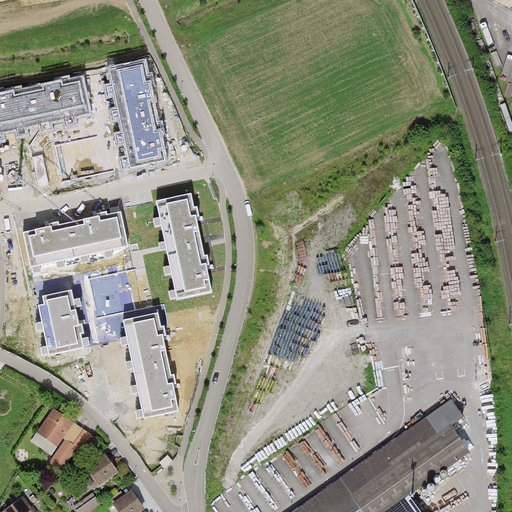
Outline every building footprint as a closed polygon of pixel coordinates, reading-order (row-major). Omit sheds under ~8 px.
[(58,0),(62,15),(67,14),(69,22),(98,16),(94,0),(58,0)] [(145,62),(110,69),(114,86),(119,85),(121,93),(115,94),(123,138),(129,137),(131,144),(125,145),(129,163),(134,162),(136,170),(165,164),(159,137),(162,136),(161,132),(160,127),(157,127),(149,88),(153,86),(151,77),(151,75),(148,75),(145,62)] [(11,95),(0,96),(0,127),(2,133),(18,130),(16,123),(24,122),(25,128),(66,120),(65,114),(73,112),(74,117),(90,114),(83,79),(68,82),(68,80),(63,81),(59,81),(59,85),(20,93),(19,89),(15,90),(10,91),(11,95)] [(167,245),(201,238),(196,217),(199,217),(198,212),(197,207),(194,208),(191,194),(156,202),(160,218),(166,216),(168,225),(163,226),(167,245)] [(77,222),(85,257),(105,252),(103,247),(112,245),(113,250),(129,247),(121,212),(107,215),(106,213),(102,214),(97,215),(98,218),(77,222)] [(64,261),(85,257),(77,222),(59,226),(58,223),(53,224),(49,224),(50,228),(23,233),(29,262),(39,260),(40,266),(56,263),(55,256),(63,255),(64,261)] [(205,256),(201,238),(167,245),(172,267),(176,266),(178,273),(172,274),(176,292),(181,291),(183,299),(212,293),(206,266),(209,265),(208,260),(207,256),(205,256)] [(79,325),(72,291),(42,297),(44,305),(39,306),(42,324),(48,323),(49,329),(44,330),(47,348),(53,347),(54,354),(84,348),(81,334),(84,334),(83,329),(82,325),(79,325)] [(133,367),(168,359),(163,336),(165,336),(164,330),(163,326),(161,327),(158,313),(123,321),(126,337),(132,335),(134,344),(128,345),(133,367)] [(171,375),(168,359),(133,367),(137,386),(143,385),(144,392),(138,393),(142,411),(148,410),(149,418),(178,412),(173,385),(176,384),(175,379),(174,375),(171,375)] [(448,403),(295,511),(419,511),(409,498),(466,457),(447,431),(461,421),(448,403)] [(73,424),(53,411),(31,442),(51,456),(63,438),(73,424)] [(96,439),(73,424),(63,438),(65,440),(49,463),(62,471),(76,450),(85,456),(96,439)] [(118,472),(105,455),(86,469),(90,475),(83,480),(90,491),(98,485),(99,486),(118,472)] [(141,511),(145,510),(132,491),(113,504),(117,511),(141,511)] [(90,511),(101,504),(93,494),(73,508),(76,511),(90,511)] [(2,511),(34,511),(31,507),(24,497),(2,511)]
